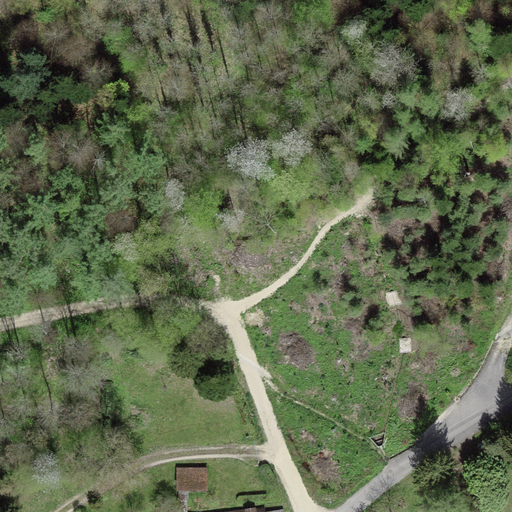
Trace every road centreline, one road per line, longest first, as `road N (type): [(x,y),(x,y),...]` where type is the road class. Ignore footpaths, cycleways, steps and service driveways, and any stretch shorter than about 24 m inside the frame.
road 1 (track): [(218,308),(119,299),(0,323)]
road 2 (track): [(303,511),(218,308)]
road 3 (residential): [(346,511),(511,404)]
